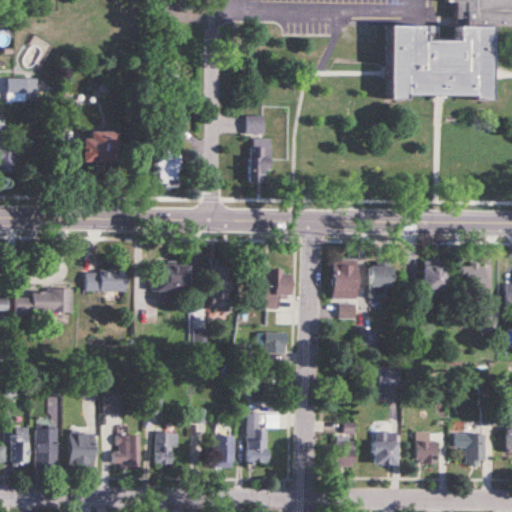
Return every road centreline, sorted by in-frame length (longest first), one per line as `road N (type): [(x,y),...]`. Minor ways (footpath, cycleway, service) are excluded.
road 1 (tertiary): [(511,221),(0,216)]
road 2 (residential): [(511,498),(0,495)]
road 3 (residential): [(303,511),(314,217)]
road 4 (residential): [(209,217),(208,58)]
